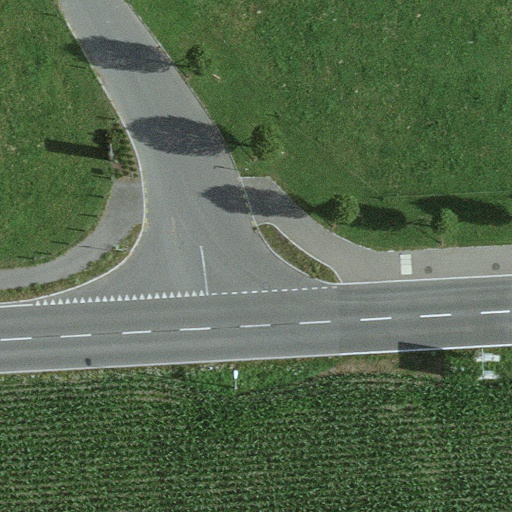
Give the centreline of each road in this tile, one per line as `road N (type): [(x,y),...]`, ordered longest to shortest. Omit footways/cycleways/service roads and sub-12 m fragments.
road 1 (unclassified): [(175,331),(162,132),(88,0)]
road 2 (secondary): [(511,312),(175,331)]
road 3 (secondary): [(175,331),(0,341)]
